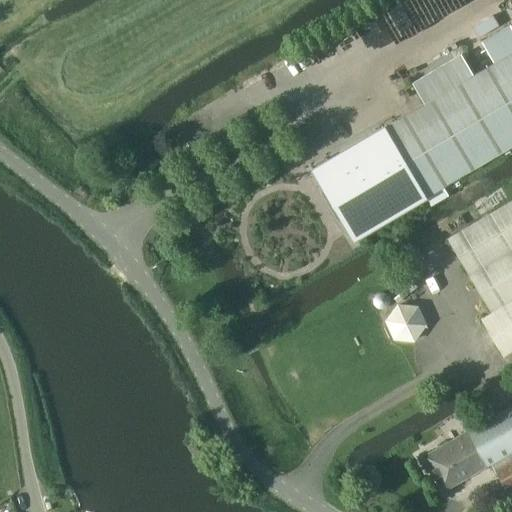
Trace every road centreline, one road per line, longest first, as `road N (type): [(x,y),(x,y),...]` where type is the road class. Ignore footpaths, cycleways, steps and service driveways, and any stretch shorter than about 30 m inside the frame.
road 1 (unclassified): [(331,511),(275,482),(244,451),(131,261),(0,149)]
road 2 (unclassified): [(35,511),(0,341)]
